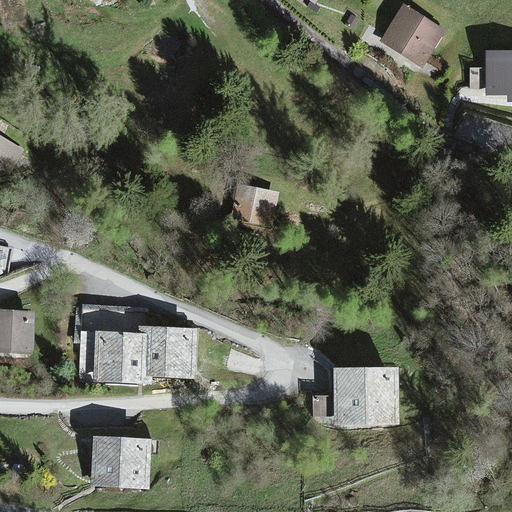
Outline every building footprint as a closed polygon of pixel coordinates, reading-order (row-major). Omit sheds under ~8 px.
[(411,7),(385,41),(423,69),(448,35),(411,7)] [(511,55),(490,55),(489,96),(511,96),(511,55)] [(25,153),(0,138),(0,179),(6,182),(25,153)] [(279,196),(238,186),(232,224),(272,230),(279,196)] [(36,317),(0,313),(0,354),(34,356),(36,317)] [(205,334),(149,330),(147,343),(155,343),(151,382),(200,384),(205,334)] [(147,343),(100,337),(97,384),(150,390),(151,382),(155,343),(147,343)] [(401,372),(337,372),(335,427),(397,428),(401,372)] [(155,448),(98,442),(89,491),(148,493),(155,448)]
